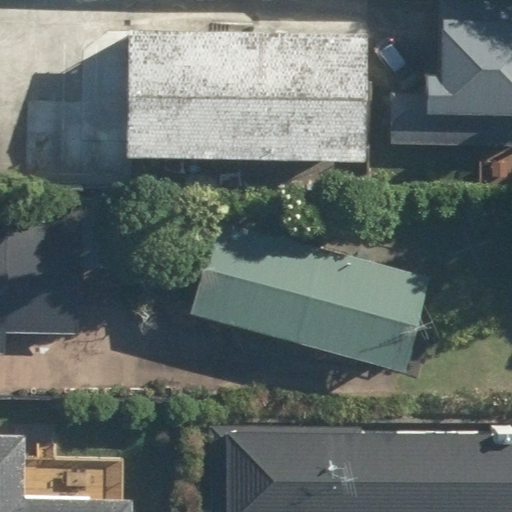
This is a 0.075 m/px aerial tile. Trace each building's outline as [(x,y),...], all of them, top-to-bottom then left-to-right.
[(511,2),(457,0),(433,0),(429,88),(393,86),(390,144),(511,150),(511,2)] [(345,43),(115,36),(111,168),(341,174),(345,43)] [(419,274),(208,219),(181,322),(392,377),(419,274)] [(0,238),(0,357),(7,358),(8,334),(64,336),(68,240),(0,238)] [(511,511),(511,436),(219,423),(214,511),(511,511)] [(13,431),(0,430),(0,511),(119,511),(121,459),(48,457),(47,499),(11,498),(13,431)]
